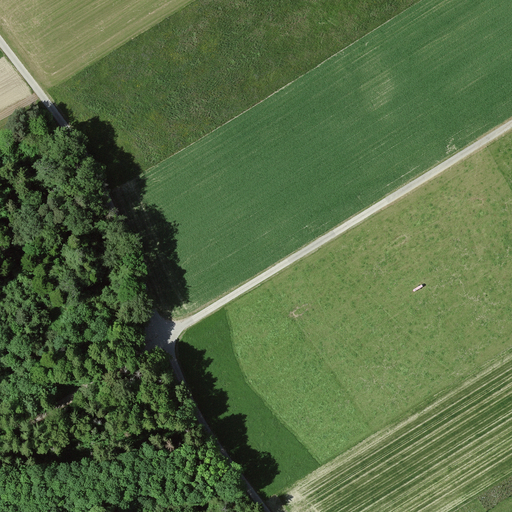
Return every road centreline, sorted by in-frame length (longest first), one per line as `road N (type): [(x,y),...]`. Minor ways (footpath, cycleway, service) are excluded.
road 1 (motorway): [(29,511),(437,0)]
road 2 (motorway): [(379,0),(0,468)]
road 3 (track): [(266,511),(196,412),(104,193),(0,40)]
road 4 (track): [(164,337),(0,437)]
